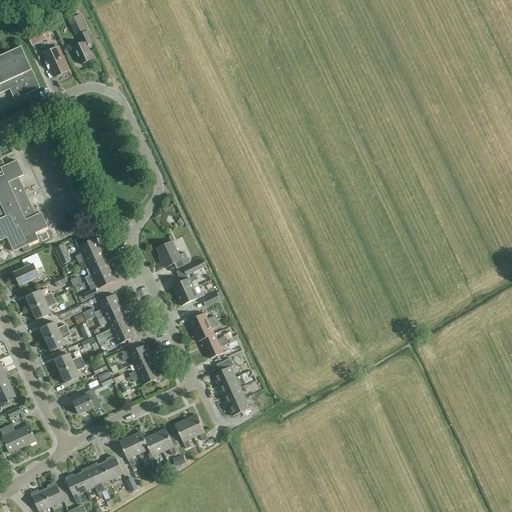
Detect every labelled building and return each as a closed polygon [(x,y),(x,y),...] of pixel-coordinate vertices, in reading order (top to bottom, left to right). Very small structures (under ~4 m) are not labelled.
[(68,21),(75,35),(87,30),(80,15),(68,21)] [(27,34),(32,46),(46,40),(41,28),(27,34)] [(87,46),(92,44),(87,32),(79,36),(83,44),(73,48),(81,65),(93,60),(87,46)] [(15,100),(40,89),(22,48),(0,57),(0,94),(10,90),(15,100)] [(58,48),(44,55),(54,77),(68,71),(58,48)] [(24,136),(29,146),(55,134),(50,124),(24,136)] [(2,160),(0,160),(0,204),(1,207),(0,207),(0,216),(5,214),(6,217),(0,219),(0,240),(1,242),(7,239),(14,253),(23,249),(29,246),(39,241),(36,234),(48,229),(41,214),(36,216),(19,178),(24,176),(17,161),(5,166),(2,160)] [(101,250),(96,239),(90,242),(87,235),(75,241),(78,248),(79,247),(82,254),(75,257),(77,261),(101,250)] [(161,262),(165,269),(174,264),(177,269),(190,263),(185,253),(179,256),(172,242),(157,249),(163,261),(161,262)] [(70,262),(63,245),(54,249),(62,266),(70,262)] [(101,250),(77,261),(79,265),(86,261),(89,268),(106,260),(101,250)] [(29,267),(14,274),(20,287),(39,278),(36,270),(43,267),(37,254),(26,259),(29,267)] [(106,260),(89,268),(92,275),(85,278),(87,282),(111,271),(106,260)] [(180,283),(189,279),(188,276),(206,268),(203,262),(176,274),(180,283)] [(10,267),(10,271),(21,270),(21,263),(13,264),(13,267),(10,267)] [(111,271),(87,282),(88,286),(96,282),(99,289),(116,282),(111,271)] [(53,280),(56,287),(67,282),(64,276),(53,280)] [(189,279),(180,283),(173,287),(178,297),(194,289),(191,283),(198,280),(196,276),(189,279)] [(74,288),(82,284),(79,277),(71,281),(74,288)] [(85,295),(88,301),(99,295),(96,289),(85,295)] [(196,295),(194,289),(178,297),(182,307),(198,299),(205,296),(203,292),(196,295)] [(20,296),(23,300),(33,293),(30,290),(20,296)] [(31,310),(54,299),(52,294),(44,297),(41,291),(25,298),(31,310)] [(201,299),(202,301),(202,302),(204,306),(205,305),(205,307),(223,299),(219,292),(216,293),(201,299)] [(96,317),(120,306),(115,295),(98,303),(102,310),(94,313),(96,317)] [(54,299),(31,310),(36,321),(52,314),(49,308),(56,304),(54,299)] [(63,306),(66,312),(77,307),(74,301),(63,306)] [(125,316),(120,306),(96,317),(98,321),(105,317),(108,324),(125,316)] [(152,315),(150,306),(139,310),(142,318),(152,315)] [(193,331),(217,320),(215,316),(207,320),(205,314),(189,321),(193,331)] [(108,324),(111,330),(96,337),(98,341),(106,338),(130,327),(125,316),(108,324)] [(217,320),(193,331),(198,341),(214,334),(212,329),(219,326),(217,320)] [(45,341),(69,331),(66,325),(58,329),(56,323),(40,330),(45,341)] [(130,327),(106,338),(108,342),(115,338),(118,345),(135,338),(130,327)] [(91,337),(87,328),(81,331),(85,340),(91,337)] [(69,331),(45,341),(50,353),(66,345),(63,339),(71,336),(69,331)] [(217,340),(214,334),(198,341),(199,342),(202,341),(206,350),(226,340),(224,337),(217,340)] [(94,339),(93,339),(82,344),(86,351),(93,348),(90,343),(92,343),(95,351),(98,349),(94,339)] [(228,345),(226,340),(206,350),(210,360),(223,354),(220,348),(228,345)] [(102,349),(106,357),(116,352),(113,344),(102,349)] [(150,357),(145,346),(128,354),(129,354),(121,357),(123,361),(130,358),(133,364),(150,357)] [(225,352),(228,358),(242,352),(239,346),(225,352)] [(60,373),(83,362),(81,357),(73,361),(70,355),(55,362),(60,373)] [(150,357),(133,364),(137,371),(129,375),(131,378),(155,367),(150,357)] [(96,375),(108,370),(103,359),(96,362),(98,367),(93,369),(96,375)] [(218,386),(236,378),(228,360),(217,365),(220,372),(213,375),(218,386)] [(83,362),(60,373),(65,384),(81,377),(78,371),(86,368),(83,362)] [(155,367),(131,378),(133,382),(140,379),(143,386),(160,378),(155,367)] [(110,377),(111,377),(109,372),(99,376),(101,381),(110,377)] [(5,374),(0,375),(0,391),(10,387),(7,380),(8,380),(5,374)] [(101,381),(101,382),(103,387),(113,382),(111,377),(110,377),(101,381)] [(240,388),(236,378),(218,386),(223,396),(240,388)] [(130,390),(126,382),(119,385),(124,394),(130,390)] [(0,391),(0,406),(1,407),(17,400),(14,394),(13,394),(10,387),(0,391)] [(240,388),(223,396),(228,407),(245,399),(240,388)] [(86,397),(73,402),(79,415),(93,409),(94,412),(102,408),(93,390),(85,394),(86,397)] [(256,404),(260,411),(260,412),(271,407),(267,398),(256,404)] [(245,399),(228,407),(233,417),(250,409),(245,399)] [(7,412),(10,419),(21,414),(18,407),(7,412)] [(205,433),(197,415),(186,421),(194,438),(200,435),(203,442),(208,440),(205,433)] [(194,438),(186,421),(175,426),(183,443),(186,450),(191,447),(188,441),(194,438)] [(23,447),(16,432),(12,425),(1,430),(4,437),(2,438),(10,454),(16,451),(16,450),(23,447)] [(36,442),(29,426),(16,432),(23,447),(30,444),(30,445),(36,442)] [(174,447),(166,430),(155,435),(163,452),(169,450),(172,456),(177,454),(174,448),(174,447)] [(141,433),(130,438),(138,456),(149,451),(144,440),(141,433)] [(163,452),(155,435),(144,440),(149,451),(152,458),(149,459),(156,474),(161,472),(154,457),(163,452)] [(203,445),(207,451),(219,443),(214,437),(203,445)] [(130,438),(119,443),(127,461),(128,461),(131,467),(135,465),(132,459),(138,456),(130,438)] [(187,461),(195,457),(192,451),(184,455),(187,461)] [(182,455),(172,459),(174,466),(184,463),(182,455)] [(103,463),(111,481),(123,475),(115,458),(113,456),(107,459),(106,461),(103,463)] [(89,467),(101,493),(106,491),(102,485),(111,481),(103,463),(99,465),(97,464),(89,467)] [(78,475),(86,492),(95,488),(98,495),(101,493),(89,467),(82,471),(82,473),(78,475)] [(135,476),(140,488),(147,485),(142,473),(135,476)] [(86,492),(78,475),(74,476),(72,475),(66,478),(66,481),(77,505),(81,503),(78,496),(86,492)] [(125,482),(131,493),(138,489),(132,478),(125,482)] [(52,508),(64,502),(56,485),(54,483),(48,486),(47,489),(44,490),(44,491),(52,508)] [(38,511),(42,511),(52,508),(44,491),(32,497),(38,511)]
